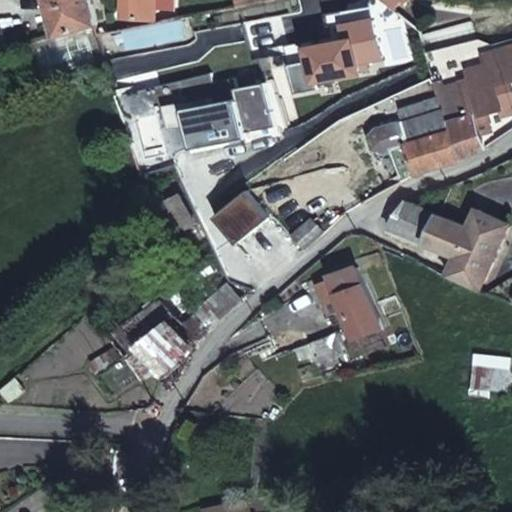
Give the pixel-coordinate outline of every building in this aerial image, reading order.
[(94,0),(54,0),(61,32),(100,25),(94,0)] [(128,0),(129,27),(156,21),(158,0),(128,0)] [(387,0),(401,10),(407,0),(387,0)] [(382,61),(375,18),(367,19),(365,9),(327,16),(332,57),(356,53),(358,65),(382,61)] [(475,84),(443,92),(447,107),(461,159),(486,151),(481,135),(491,132),(487,117),(503,112),(497,89),(511,85),(511,51),(486,59),(490,70),(473,75),(475,84)] [(277,128),(268,84),(239,89),(237,79),(216,84),(214,74),(162,84),(168,111),(185,107),(190,130),(243,119),(246,134),(277,128)] [(461,159),(447,107),(406,116),(409,126),(383,133),(374,142),(378,154),(389,156),(396,154),(403,183),(416,176),(462,162),(461,159)] [(431,246),(440,217),(406,205),(395,234),(431,246)] [(465,257),(456,279),(487,289),(511,220),(511,218),(479,207),(473,227),(440,217),(431,246),(465,257)] [(183,210),(155,221),(166,249),(194,238),(183,210)] [(304,252),(324,235),(313,222),(293,238),(304,252)] [(354,341),(381,331),(359,269),(333,277),(344,311),(354,341)] [(344,311),(333,277),(320,284),(329,315),(344,311)] [(212,331),(244,303),(229,285),(197,313),(212,331)] [(160,321),(171,313),(163,302),(119,335),(138,360),(147,353),(142,347),(166,329),(160,321)] [(348,333),(302,343),(304,355),(319,352),(322,368),(354,361),(348,333)] [(91,358),(95,371),(121,362),(116,349),(91,358)] [(355,366),(354,361),(322,368),(323,372),(355,366)] [(250,503),(206,511),(205,511),(233,511),(251,509),(250,503)]
